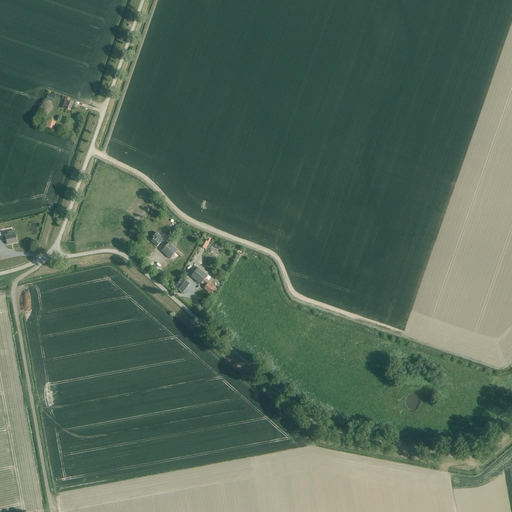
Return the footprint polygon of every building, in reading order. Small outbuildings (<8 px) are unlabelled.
[(48,93),(46,99),(53,101),(55,96),(48,93)] [(70,111),(73,103),(69,101),(70,99),(63,96),(62,99),(65,100),(62,109),(70,111)] [(53,130),(56,122),(48,119),(46,127),(53,130)] [(163,238),(157,233),(153,237),(155,238),(151,242),(157,247),(160,243),(159,242),(161,240),(163,238)] [(15,235),(6,237),(7,245),(17,242),(15,235)] [(206,249),(209,243),(203,240),(200,246),(206,249)] [(170,259),(177,251),(169,243),(161,251),(170,259)] [(195,266),(189,273),(193,277),(192,278),(202,286),(204,284),(206,286),(210,282),(205,278),(206,277),(207,276),(195,266)] [(175,287),(176,288),(182,293),(189,284),(182,277),(175,287)] [(216,291),(217,289),(210,282),(206,286),(205,288),(211,293),(214,290),(216,291)]
